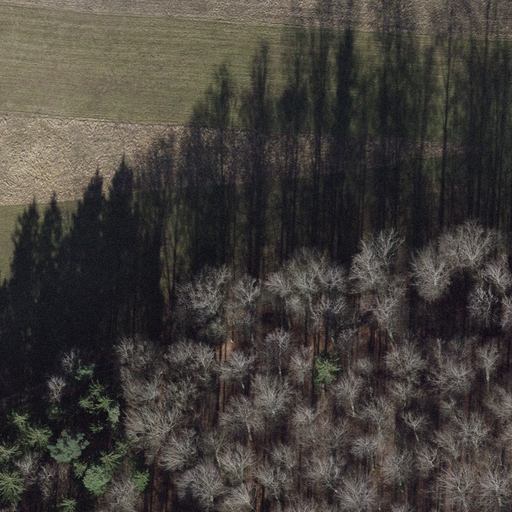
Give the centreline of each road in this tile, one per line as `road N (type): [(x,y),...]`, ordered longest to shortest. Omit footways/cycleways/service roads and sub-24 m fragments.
road 1 (track): [(0,411),(80,380),(220,354),(511,361)]
road 2 (track): [(128,511),(125,465),(80,380),(0,295)]
